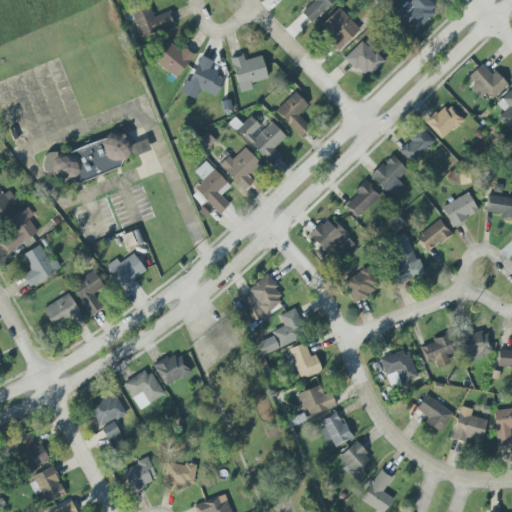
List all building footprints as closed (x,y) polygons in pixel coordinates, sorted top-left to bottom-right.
[(312,0),(313,1),(301,13),(310,23),(335,0),(312,0)] [(413,9),(405,16),(416,29),(437,9),(428,0),(405,0),(413,9)] [(152,17),(149,6),(131,10),(138,37),(174,28),(169,12),(152,17)] [(338,50),(359,30),(338,8),(317,28),(338,50)] [(382,62),(362,41),(343,58),(364,80),(382,62)] [(174,78),(194,56),(183,46),(179,51),(168,42),(153,59),(174,78)] [(215,97),(224,77),(209,70),(212,62),(198,55),(181,93),(194,100),(199,90),(215,97)] [(267,79),(261,56),(244,60),(242,55),(230,58),(237,87),(267,79)] [(480,98),(485,93),(491,100),(507,85),(494,71),(491,75),(481,64),(468,76),(475,83),(470,88),(480,98)] [(297,115),(307,106),(295,92),(275,110),(300,138),(310,128),(297,115)] [(462,119),(446,103),(426,124),(442,140),(462,119)] [(285,137),(270,122),(263,130),(249,116),(235,131),(271,166),(281,156),(273,149),(285,137)] [(399,151),(411,164),(434,142),(422,129),(399,151)] [(73,178),(151,157),(146,140),(127,145),(125,135),(57,154),(56,151),(40,156),(46,180),(71,173),(73,178)] [(248,176),(260,165),(244,148),(231,160),(227,157),(219,165),(243,191),(253,182),(248,176)] [(397,180),(406,171),(391,155),(370,175),(390,197),(402,186),(397,180)] [(229,187),(205,161),(193,172),(202,181),(194,188),(218,214),(229,205),(220,196),(229,187)] [(356,218),(379,197),(364,181),(353,191),(357,195),(345,205),(356,218)] [(0,212),(16,201),(9,190),(2,195),(0,191),(0,212)] [(441,205),(448,225),(477,215),(469,194),(441,205)] [(485,212),(501,213),(501,219),(511,219),(511,197),(486,196),(485,212)] [(0,241),(7,252),(37,233),(27,218),(32,215),(27,207),(3,222),(11,235),(0,241)] [(346,233),(329,216),(309,237),(327,254),(346,233)] [(450,234),(438,219),(415,238),(427,252),(450,234)] [(406,232),(389,239),(396,258),(387,262),(396,285),(422,276),(406,232)] [(353,245),(347,239),(338,247),(344,253),(353,245)] [(21,254),(29,271),(22,275),(27,285),(60,270),(56,260),(48,263),(40,246),(21,254)] [(105,266),(124,292),(135,284),(132,280),(145,271),(133,254),(119,263),(116,259),(105,266)] [(351,301),(379,290),(371,268),(342,279),(351,301)] [(87,317),(101,310),(93,293),(102,288),(95,272),(71,282),(87,317)] [(240,299),(248,315),(261,308),(264,314),(283,304),(268,276),(246,287),(249,294),(240,299)] [(53,328),(70,318),(74,324),(83,319),(67,294),(41,310),(53,328)] [(271,331),(278,348),(306,336),(294,308),(278,315),(283,327),(271,331)] [(492,354),(486,330),(460,336),(466,361),(492,354)] [(424,363),(432,360),(435,368),(449,364),(446,355),(454,353),(449,336),(419,345),(424,363)] [(288,349),(300,380),(321,371),(315,355),(310,357),(304,343),(288,349)] [(405,349),(379,359),(390,388),(416,378),(405,349)] [(511,350),(497,350),(497,366),(511,366),(511,350)] [(153,366),(164,386),(190,372),(179,352),(153,366)] [(137,409),(162,396),(148,369),(123,382),(137,409)] [(333,408),(326,384),(298,393),(305,416),(333,408)] [(87,408),(100,428),(125,413),(113,392),(87,408)] [(428,418),(425,423),(439,432),(452,414),(425,395),(416,409),(428,418)] [(480,441),(486,421),(470,416),(472,410),(459,406),(450,439),(463,442),(465,437),(480,441)] [(511,428),(511,407),(493,409),(497,448),(511,446),(509,429),(511,428)] [(325,442),(330,440),(333,446),(349,440),(338,413),(317,421),(325,442)] [(101,431),(108,440),(123,429),(116,420),(101,431)] [(25,472),(48,462),(41,444),(35,447),(29,434),(12,441),(25,472)] [(336,459),(355,479),(373,463),(354,443),(336,459)] [(157,480),(147,458),(121,469),(131,491),(157,480)] [(195,465),(166,463),(164,490),(177,491),(178,485),(193,486),(195,465)] [(64,495),(53,469),(28,479),(35,495),(40,493),(45,503),(64,495)] [(360,500),(378,511),(383,511),(392,499),(382,492),(391,478),(379,470),(360,500)] [(228,511),(222,494),(193,506),(195,511),(228,511)] [(73,511),(69,502),(50,511),(73,511)]
